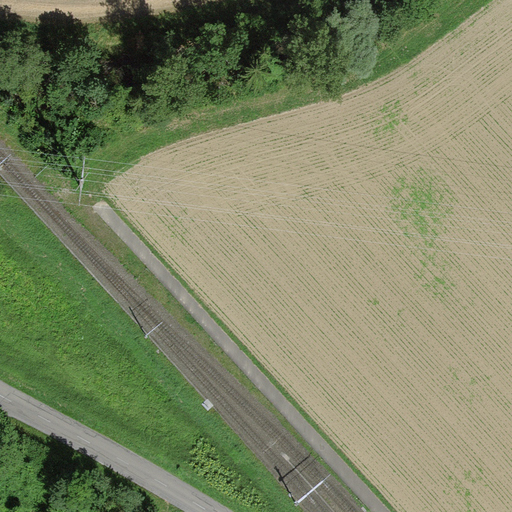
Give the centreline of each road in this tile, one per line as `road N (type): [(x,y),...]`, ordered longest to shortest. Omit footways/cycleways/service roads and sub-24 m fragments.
road 1 (track): [(380,511),(98,201)]
road 2 (tertiary): [(0,394),(209,511)]
